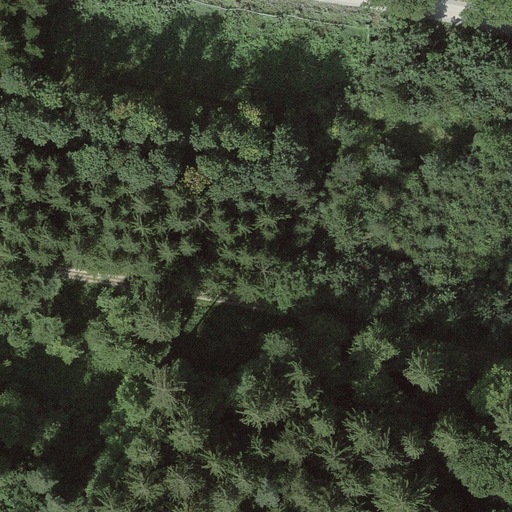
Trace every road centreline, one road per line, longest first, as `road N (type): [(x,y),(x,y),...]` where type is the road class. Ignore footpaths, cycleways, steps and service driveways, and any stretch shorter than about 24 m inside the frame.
road 1 (track): [(511,372),(395,331),(0,261)]
road 2 (unclassified): [(379,0),(511,24)]
